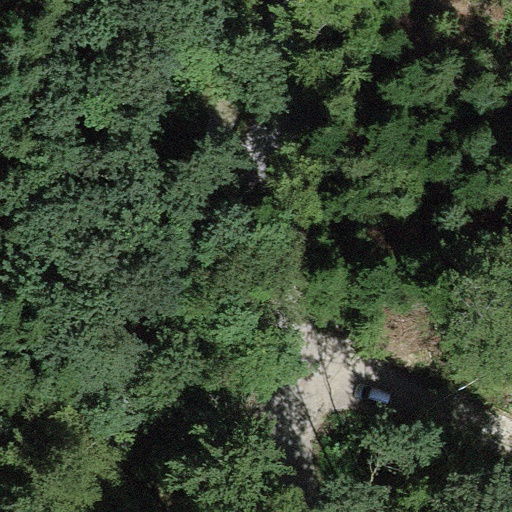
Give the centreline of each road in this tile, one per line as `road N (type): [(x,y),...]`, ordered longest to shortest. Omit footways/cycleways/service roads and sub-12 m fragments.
road 1 (track): [(83,511),(175,297),(285,105),(303,0)]
road 2 (track): [(285,105),(287,416),(269,511)]
